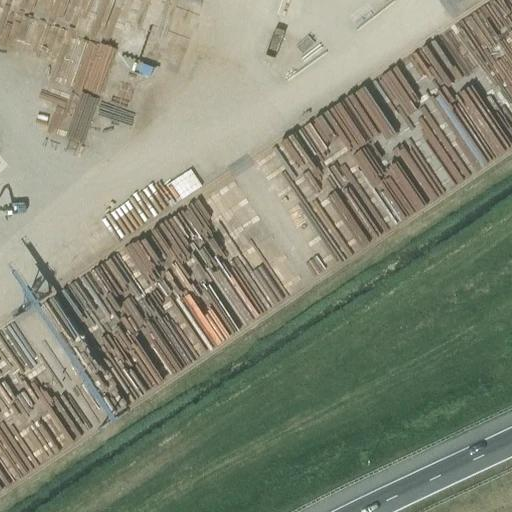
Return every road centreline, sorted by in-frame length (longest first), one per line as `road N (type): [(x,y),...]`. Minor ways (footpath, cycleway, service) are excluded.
road 1 (unknown): [(0,266),(389,36)]
road 2 (motorway): [(511,442),(367,511)]
